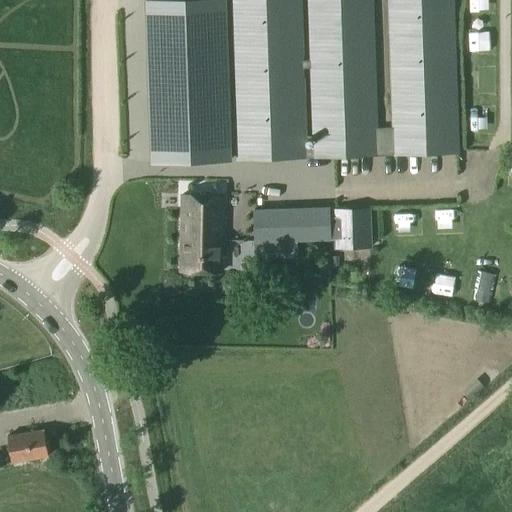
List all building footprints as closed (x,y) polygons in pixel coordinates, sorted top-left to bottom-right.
[(227,161),(224,42),(224,22),(223,2),(223,0),(179,0),(145,1),(147,52),(150,163),(227,161)] [(299,0),(232,0),(237,159),(304,157),(299,0)] [(371,0),(308,0),(312,156),(458,152),(453,0),(389,0),(394,124),(375,125),(371,0)] [(464,0),(462,4),(480,14),(488,0),(464,0)] [(457,26),(457,44),(478,45),(478,26),(457,26)] [(144,79),(142,61),(133,62),(135,80),(144,79)] [(448,186),(429,188),(430,205),(450,203),(448,186)] [(181,194),(179,270),(222,271),(224,195),(181,194)] [(332,206),(254,209),(256,250),(273,250),(273,243),(333,241),(332,206)] [(370,208),(334,209),(335,247),(371,246),(370,208)] [(44,430),(8,436),(12,462),(48,456),(44,430)]
